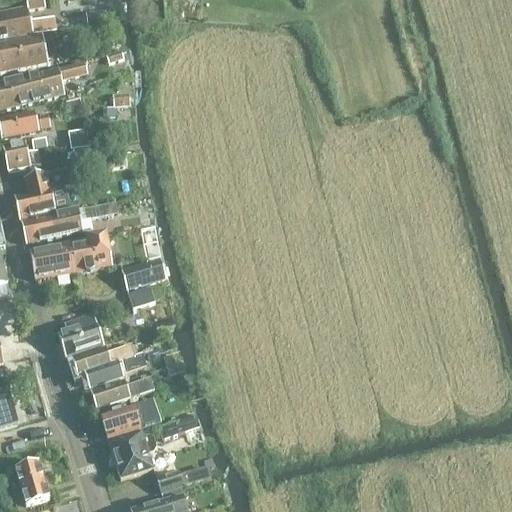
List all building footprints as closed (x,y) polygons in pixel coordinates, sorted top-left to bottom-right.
[(0,43),(33,37),(28,15),(45,12),(42,0),(34,0),(24,2),(26,11),(0,15),(0,43)] [(164,24),(163,0),(142,0),(143,24),(164,24)] [(107,26),(105,14),(84,17),(86,29),(107,26)] [(0,76),(48,67),(43,39),(0,46),(0,76)] [(124,63),(121,54),(105,60),(108,68),(124,63)] [(0,114),(64,100),(61,85),(87,79),(84,68),(0,87),(0,114)] [(134,108),(134,101),(129,101),(129,98),(112,99),(112,106),(113,110),(113,111),(130,110),(130,109),(134,108)] [(82,110),(80,101),(65,105),(67,114),(82,110)] [(114,121),(113,111),(104,112),(105,122),(114,121)] [(39,134),(37,126),(35,115),(0,121),(0,135),(1,142),(39,135),(39,134)] [(47,133),(45,125),(37,126),(39,134),(47,133)] [(89,150),(86,132),(67,135),(70,154),(89,150)] [(48,150),(46,141),(31,144),(33,153),(48,150)] [(40,168),(37,155),(27,157),(24,146),(2,151),(8,175),(40,168)] [(126,169),(124,158),(124,157),(100,161),(101,162),(103,173),(126,169)] [(70,212),(65,190),(76,188),(72,172),(28,182),(31,198),(15,202),(20,224),(70,212)] [(83,236),(80,224),(117,216),(115,206),(21,226),(26,248),(83,236)] [(112,271),(106,239),(67,246),(73,278),(112,271)] [(73,278),(67,246),(29,253),(34,285),(73,278)] [(166,281),(160,262),(121,274),(127,293),(166,281)] [(155,306),(153,300),(150,290),(127,298),(133,314),(155,306)] [(103,349),(93,319),(65,329),(67,335),(58,339),(65,362),(103,349)] [(159,341),(156,334),(147,336),(150,344),(159,341)] [(77,380),(84,378),(135,361),(131,350),(104,359),(103,355),(72,365),(77,380)] [(120,381),(146,372),(142,359),(135,361),(84,378),(89,394),(120,383),(120,381)] [(175,367),(172,359),(163,362),(166,370),(175,367)] [(184,375),(180,366),(175,367),(175,369),(166,372),(169,380),(184,375)] [(125,404),(154,394),(150,382),(123,391),(122,387),(90,397),(96,413),(102,411),(125,404)] [(0,432),(18,427),(9,397),(0,399),(0,432)] [(145,423),(143,417),(136,419),(133,410),(128,412),(125,404),(102,411),(105,419),(100,421),(107,443),(140,432),(138,426),(145,423)] [(191,435),(192,443),(203,441),(198,419),(159,427),(162,441),(191,435)] [(152,472),(141,436),(108,447),(120,483),(152,472)] [(49,503),(39,466),(16,473),(26,510),(49,503)] [(184,490),(179,475),(156,482),(161,497),(184,490)] [(171,504),(142,511),(186,511),(183,501),(171,504)]
